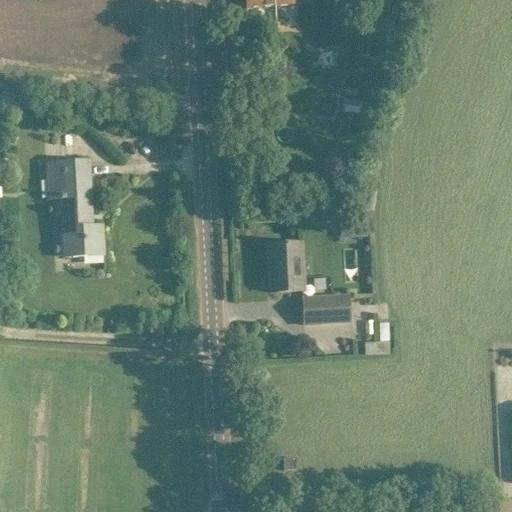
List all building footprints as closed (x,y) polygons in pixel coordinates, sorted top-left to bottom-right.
[(245,0),(246,9),(294,6),(293,0),(245,0)] [(361,0),(358,11),(388,20),(390,13),(393,0),(361,0)] [(393,0),(390,13),(403,17),(408,0),(393,0)] [(351,26),(351,4),(316,4),(316,26),(351,26)] [(360,115),(361,103),(343,101),(341,113),(360,115)] [(62,259),(84,258),(104,257),(102,227),(88,228),(87,217),(92,217),(89,163),(69,164),(45,165),(46,199),(59,198),(62,259)] [(366,225),(353,225),(354,239),(367,238),(366,225)] [(271,294),(290,293),(303,292),(301,245),(288,246),(268,247),(271,294)] [(304,328),(351,326),(349,296),(302,299),(304,328)] [(385,346),(371,346),(371,359),(395,360),(397,326),(386,326),(385,346)] [(283,472),(295,472),(294,460),(283,460),(283,472)]
